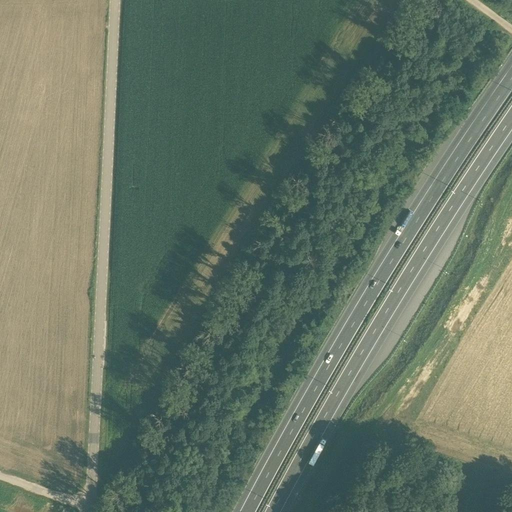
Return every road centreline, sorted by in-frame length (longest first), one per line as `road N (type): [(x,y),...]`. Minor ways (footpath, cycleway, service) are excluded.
road 1 (motorway): [(511,71),(374,280),(244,511)]
road 2 (tertiary): [(54,498),(92,363),(115,0)]
road 3 (motorway): [(277,511),(399,297),(511,123)]
